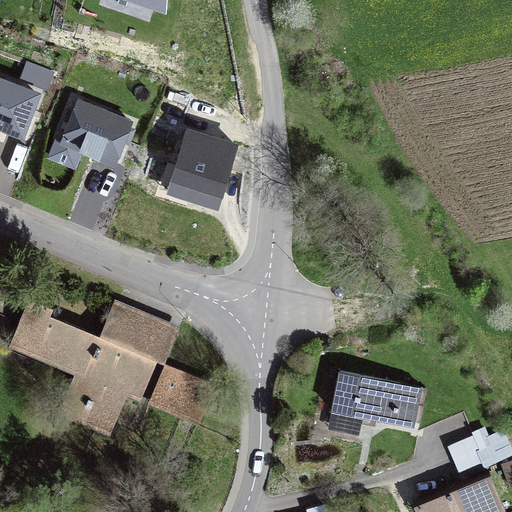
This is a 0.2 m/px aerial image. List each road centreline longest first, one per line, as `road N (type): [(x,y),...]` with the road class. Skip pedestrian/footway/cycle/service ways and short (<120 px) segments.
road 1 (residential): [(256,0),(275,117),(266,314)]
road 2 (residential): [(266,314),(0,213)]
road 3 (residential): [(248,511),(259,481),(266,314)]
road 4 (unknown): [(292,511),(447,460)]
